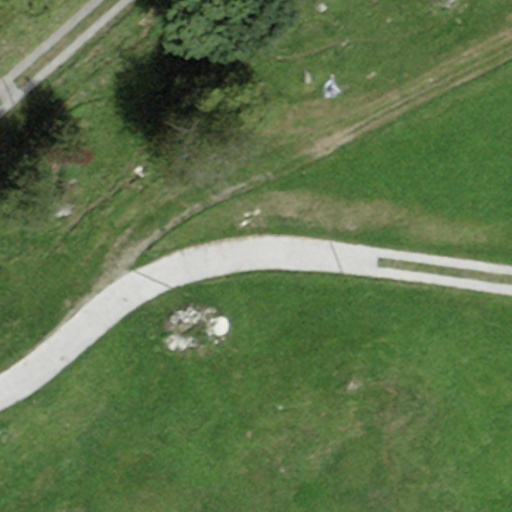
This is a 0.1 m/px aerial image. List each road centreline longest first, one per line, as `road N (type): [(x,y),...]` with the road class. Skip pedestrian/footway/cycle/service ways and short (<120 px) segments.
road 1 (track): [(0,386),(40,367),(190,251),(511,284)]
road 2 (track): [(190,251),(511,50)]
road 3 (track): [(0,100),(112,0)]
